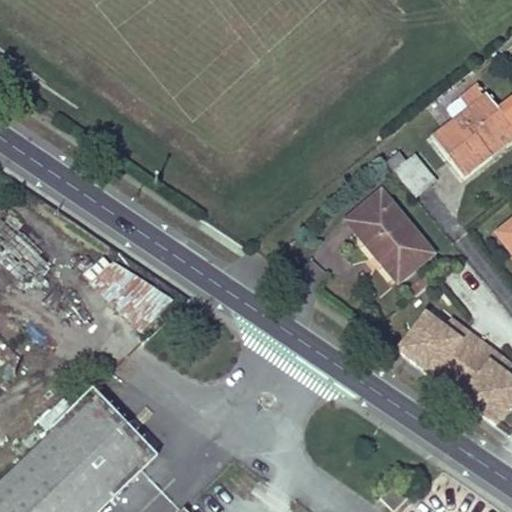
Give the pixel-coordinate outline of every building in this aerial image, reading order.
[(511,40),(498,50),(502,53),(511,45),(511,40)] [(449,107),(458,118),(483,99),(474,87),(449,107)] [(483,99),(458,118),(432,139),(461,177),(490,154),(511,137),(511,101),(499,111),(487,96),(483,99)] [(397,155),(386,164),(415,198),(435,182),(414,158),(406,164),(397,155)] [(346,221),(397,283),(433,254),(382,192),(346,221)] [(511,224),(498,235),(511,252),(511,224)] [(112,264),(92,284),(144,332),(171,303),(112,264)] [(397,354),(416,368),(448,392),(484,344),(452,320),(445,329),(427,315),(397,354)] [(511,413),(511,380),(507,376),(511,369),(511,364),(484,344),(448,392),(478,414),(499,430),(511,413)] [(0,483),(0,511),(101,511),(155,461),(91,395),(0,483)] [(394,485),(379,499),(391,511),(392,511),(407,498),(394,485)]
